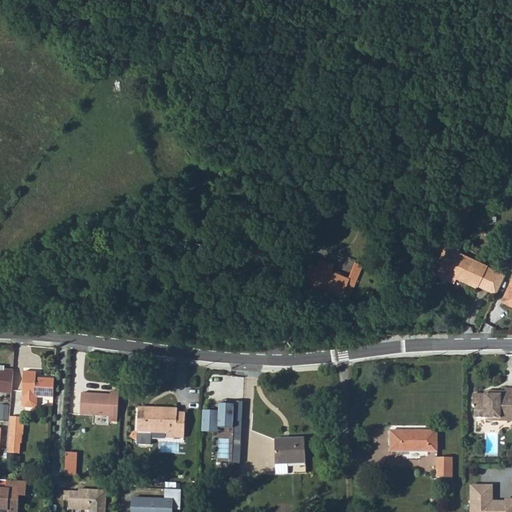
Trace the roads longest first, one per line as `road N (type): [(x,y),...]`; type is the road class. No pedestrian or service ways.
road 1 (unclassified): [(0,336),(259,361),(511,347)]
road 2 (track): [(342,354),(349,511)]
